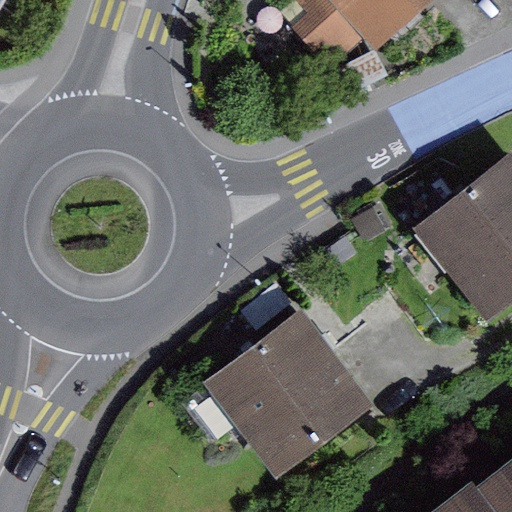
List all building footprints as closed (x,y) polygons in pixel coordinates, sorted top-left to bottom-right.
[(312,0),(328,17),(312,31),(332,53),(369,20),(376,27),(407,0),(312,0)] [(511,153),(511,152),(414,228),(486,320),(511,299),(511,153)] [(375,406),(301,309),(203,384),(278,481),(375,406)] [(511,511),(511,451),(462,489),(479,511),(511,511)] [(479,511),(462,489),(430,511),(479,511)]
